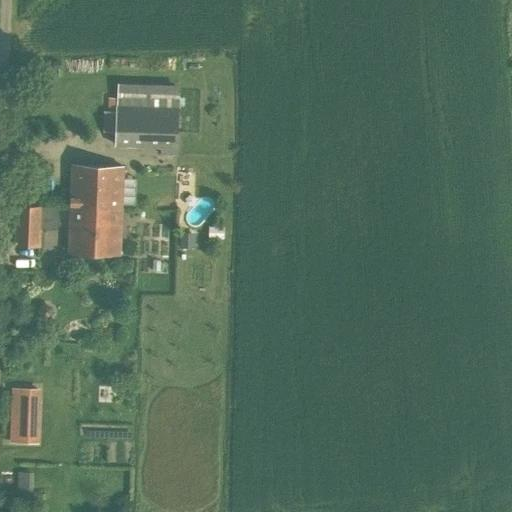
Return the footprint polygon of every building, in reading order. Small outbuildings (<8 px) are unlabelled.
[(177,155),(180,88),(116,86),(115,146),(160,147),(159,155),(177,155)] [(69,206),(121,208),(123,165),(71,163),(69,206)] [(38,246),(39,206),(17,205),(16,245),(38,246)] [(120,253),(121,208),(69,206),(67,251),(120,253)] [(41,388),(12,387),(10,440),(39,441),(41,388)]
